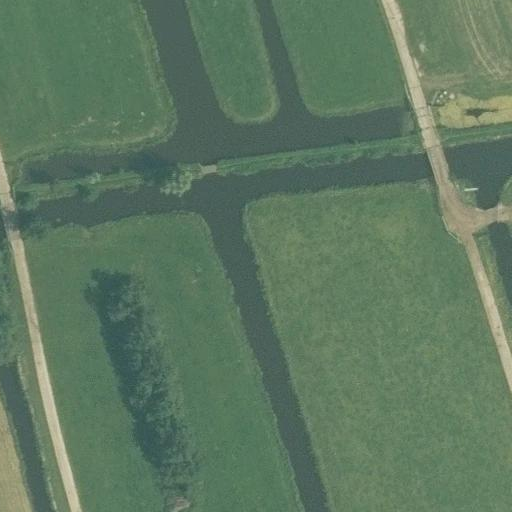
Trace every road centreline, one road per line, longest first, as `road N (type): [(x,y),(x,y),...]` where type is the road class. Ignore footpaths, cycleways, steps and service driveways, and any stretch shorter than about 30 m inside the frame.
road 1 (track): [(0,195),(511,130)]
road 2 (track): [(511,381),(384,0)]
road 3 (track): [(76,511),(4,194)]
